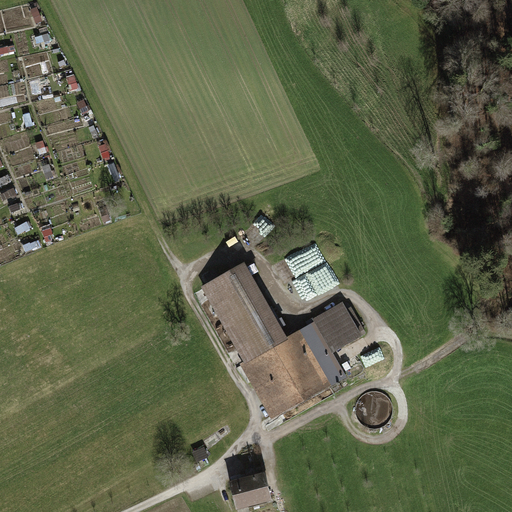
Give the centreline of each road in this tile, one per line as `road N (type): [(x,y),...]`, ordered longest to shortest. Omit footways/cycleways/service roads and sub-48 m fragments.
road 1 (unknown): [(397,374),(393,351),(351,286),(289,302),(245,245),(211,252),(189,266),(187,277),(267,438)]
road 2 (track): [(133,511),(183,490),(241,442),(265,439),(397,374)]
